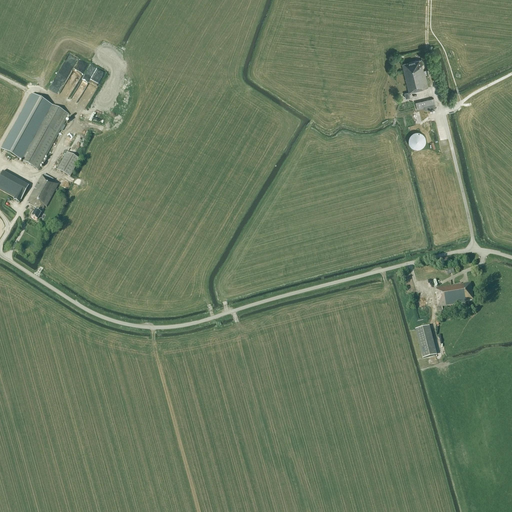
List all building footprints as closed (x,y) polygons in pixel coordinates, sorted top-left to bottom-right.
[(423,65),(422,60),(402,64),(409,93),(405,94),(406,99),(410,98),(409,93),(424,90),(424,89),(428,88),(425,74),(427,74),(427,76),(431,75),(429,70),(426,70),(424,71),(423,66),(423,65)] [(68,115),(32,95),(2,151),(38,170),(68,115)] [(425,111),(436,108),(434,98),(416,103),(417,109),(424,108),(425,111)] [(412,133),(412,134),(411,135),(410,136),(410,137),(409,138),(409,139),(409,140),(409,141),(409,142),(409,143),(409,144),(410,144),(410,145),(411,146),(412,147),(413,148),(414,148),(415,149),(416,149),(417,149),(418,149),(419,149),(421,149),(421,148),(422,148),(423,147),(424,146),(425,145),(425,144),(426,143),(426,142),(426,141),(426,140),(426,139),(426,138),(426,137),(425,137),(425,136),(424,135),(423,134),(422,133),(421,133),(420,132),(419,132),(418,132),(417,132),(415,132),(414,132),(413,133),(412,133)] [(70,177),(79,160),(67,152),(57,170),(70,177)] [(2,172),(0,176),(0,190),(15,198),(13,201),(19,204),(28,187),(2,172)] [(46,207),(58,185),(58,184),(58,183),(57,183),(57,184),(53,182),(54,179),(49,177),(48,179),(42,175),(27,202),(31,204),(30,205),(36,208),(31,217),(37,220),(44,206),(46,207)] [(435,294),(438,307),(436,307),(437,312),(443,311),(442,307),(466,303),(466,302),(473,301),(471,283),(464,284),(460,285),(436,289),(437,294),(435,294)] [(435,356),(427,327),(416,330),(423,359),(435,356)]
